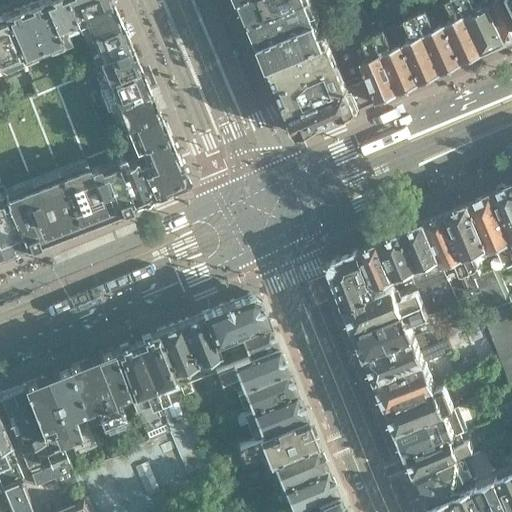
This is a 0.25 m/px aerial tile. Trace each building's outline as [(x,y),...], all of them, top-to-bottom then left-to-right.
[(94,107),(86,88),(79,71),(74,73),(65,50),(63,46),(61,41),(45,0),(35,0),(24,4),(42,49),(41,49),(50,71),(31,79),(35,89),(0,102),(0,246),(2,252),(24,243),(132,201),(114,156),(95,109),(94,107)] [(76,22),(73,14),(67,0),(45,0),(61,41),(68,38),(64,27),(76,22)] [(67,0),(73,14),(107,0),(67,0)] [(120,19),(111,0),(107,0),(73,14),(76,22),(82,38),(89,36),(88,34),(121,21),(120,19)] [(242,0),(251,21),(301,0),(242,0)] [(260,42),(316,18),(333,11),(328,1),(311,8),(307,0),(301,0),(251,21),(260,42)] [(398,90),(372,33),(356,0),(334,0),(347,31),(330,38),(328,39),(328,41),(269,66),(288,111),(349,87),(347,84),(365,76),(377,100),(398,90)] [(483,51),(460,0),(444,0),(446,3),(439,7),(462,61),(483,51)] [(505,40),(486,0),(460,0),(483,51),(505,40)] [(486,0),(505,40),(511,36),(511,3),(510,0),(486,0)] [(42,49),(24,4),(5,12),(22,57),(31,79),(50,71),(41,49),(42,49)] [(462,61),(439,7),(428,12),(425,8),(413,13),(441,71),(462,61)] [(22,57),(5,12),(0,14),(0,59),(10,56),(12,61),(22,57)] [(441,71),(413,13),(403,18),(405,23),(386,31),(384,27),(372,33),(398,90),(441,71)] [(269,66),(328,41),(328,39),(330,38),(327,31),(321,30),(316,18),(260,42),(269,66)] [(130,43),(121,21),(88,34),(89,36),(82,38),(63,46),(65,50),(71,48),(75,57),(81,55),(84,63),(92,59),(131,44),(130,43)] [(139,65),(131,44),(92,59),(84,63),(82,63),(89,80),(101,75),(103,81),(140,66),(139,65)] [(112,102),(148,86),(140,66),(103,81),(86,88),(94,107),(111,100),(112,102)] [(297,133),(377,100),(365,76),(347,84),(349,87),(288,111),(297,133)] [(159,110),(149,87),(148,86),(112,102),(122,126),(159,110)] [(168,133),(159,110),(122,126),(125,131),(130,128),(138,146),(168,133)] [(185,174),(178,156),(168,133),(138,146),(132,148),(134,154),(150,194),(151,194),(182,181),(183,181),(185,174)] [(150,194),(134,154),(126,158),(123,152),(114,156),(132,201),(150,194)] [(511,181),(490,191),(511,241),(511,181)] [(511,241),(490,191),(446,210),(484,305),(478,308),(511,384),(511,241)] [(484,305),(446,210),(424,219),(441,263),(451,289),(462,315),(478,308),(484,305)] [(441,263),(424,219),(400,229),(416,265),(419,272),(441,263)] [(416,265),(400,229),(379,238),(394,274),(416,265)] [(394,274),(379,238),(352,250),(367,286),(394,274)] [(441,263),(419,272),(397,281),(394,274),(367,286),(352,250),(333,258),(330,264),(330,265),(356,328),(423,301),(451,289),(441,263)] [(286,365),(257,295),(257,294),(256,293),(255,292),(254,292),(253,291),(251,291),(250,292),(179,320),(201,377),(216,371),(219,379),(236,372),(241,383),(285,366),(286,365)] [(414,334),(409,320),(427,313),(423,301),(356,328),(366,354),(414,334)] [(201,377),(179,320),(172,323),(169,324),(156,330),(181,394),(194,389),(191,381),(201,377)] [(219,491),(204,455),(192,423),(181,394),(156,330),(134,339),(171,431),(162,435),(82,467),(83,470),(74,473),(83,498),(89,511),(185,511),(184,509),(219,493),(219,491)] [(425,361),(414,334),(366,354),(377,380),(425,361)] [(171,431),(134,339),(112,347),(126,384),(127,384),(145,429),(157,423),(162,435),(171,431)] [(126,384),(112,347),(67,365),(82,402),(95,397),(99,408),(98,409),(102,420),(124,412),(120,400),(117,401),(113,390),(126,384)] [(435,385),(425,361),(377,380),(387,405),(435,385)] [(82,402),(67,365),(23,383),(37,420),(51,415),(55,426),(53,427),(57,438),(91,425),(82,402)] [(295,389),(285,366),(241,383),(250,407),(295,389)] [(444,410),(439,398),(449,394),(444,382),(435,385),(387,405),(397,430),(444,410)] [(44,439),(37,420),(23,383),(0,392),(0,394),(11,423),(21,448),(39,442),(44,453),(45,453),(50,465),(68,457),(64,445),(50,450),(46,438),(44,439)] [(305,415),(295,389),(250,407),(260,433),(305,415)] [(454,434),(444,410),(397,430),(406,454),(449,436),(454,434)] [(316,442),(305,415),(260,433),(237,442),(242,454),(265,445),(271,459),(316,442)] [(10,442),(0,418),(0,469),(4,468),(2,462),(15,457),(9,442),(10,442)] [(414,473),(473,446),(469,437),(453,444),(449,436),(406,454),(414,473)] [(325,466),(316,442),(271,459),(280,484),(325,466)] [(40,468),(36,456),(26,460),(30,472),(32,472),(40,468)] [(450,484),(472,475),(464,456),(416,477),(428,506),(454,494),(450,484)] [(36,482),(72,468),(73,468),(68,457),(50,465),(40,468),(32,472),(36,482)] [(335,490),(325,466),(280,484),(290,508),(315,498),(335,490)] [(511,468),(497,475),(511,506),(511,468)] [(511,511),(511,506),(497,475),(476,484),(488,511),(511,511)] [(18,511),(30,507),(24,493),(21,484),(22,483),(19,477),(0,485),(10,509),(11,511),(13,511),(14,511),(18,511)] [(0,511),(10,509),(0,485),(0,484),(0,511)] [(488,511),(476,484),(454,494),(462,511),(488,511)] [(229,497),(227,492),(222,490),(219,491),(219,493),(223,503),(227,502),(229,497)] [(344,511),(335,490),(315,498),(320,511),(344,511)] [(462,511),(454,494),(428,506),(431,511),(462,511)] [(89,511),(83,498),(51,511),(89,511)]
